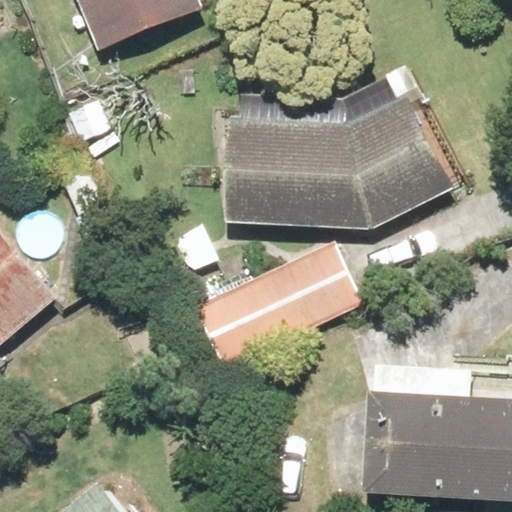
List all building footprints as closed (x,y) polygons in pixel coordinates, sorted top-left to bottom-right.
[(6,0),(0,0),(0,20),(13,16),(6,0)] [(201,19),(193,0),(75,0),(100,60),(201,19)] [(224,130),(220,232),(369,237),(450,196),(405,108),(352,135),(224,130)] [(238,256),(204,224),(172,259),(206,291),(238,256)] [(0,352),(55,307),(0,241),(0,352)] [(346,243),(202,318),(228,368),(372,294),(346,243)] [(511,511),(511,413),(362,407),(358,507),(467,511),(511,511)] [(108,511),(94,494),(72,511),(108,511)]
